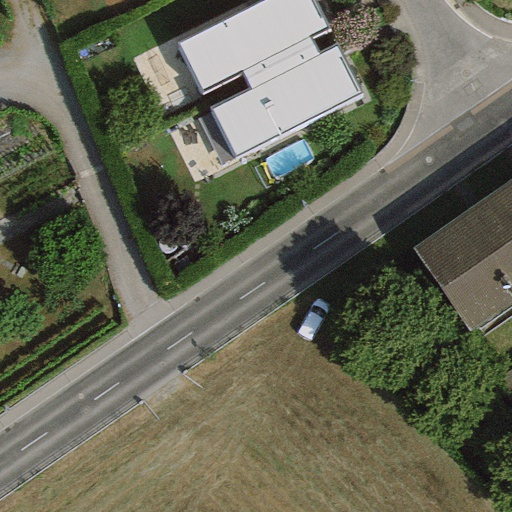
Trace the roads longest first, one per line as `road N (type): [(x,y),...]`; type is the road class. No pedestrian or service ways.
road 1 (tertiary): [(493,128),(0,464)]
road 2 (unknown): [(31,0),(173,344)]
road 3 (residential): [(422,0),(493,128)]
